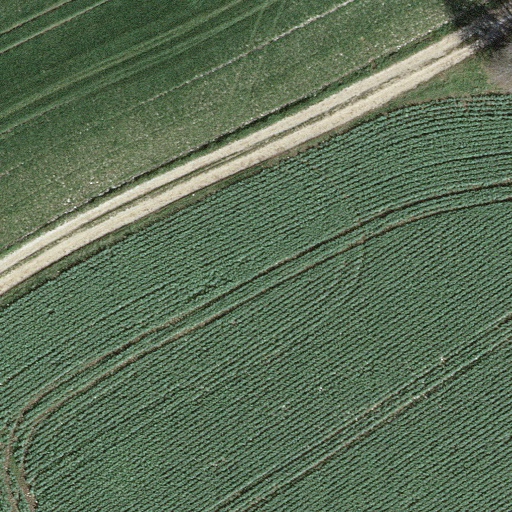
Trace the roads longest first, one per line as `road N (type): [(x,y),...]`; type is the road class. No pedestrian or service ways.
road 1 (track): [(511,25),(367,103),(108,221)]
road 2 (track): [(0,279),(108,221)]
